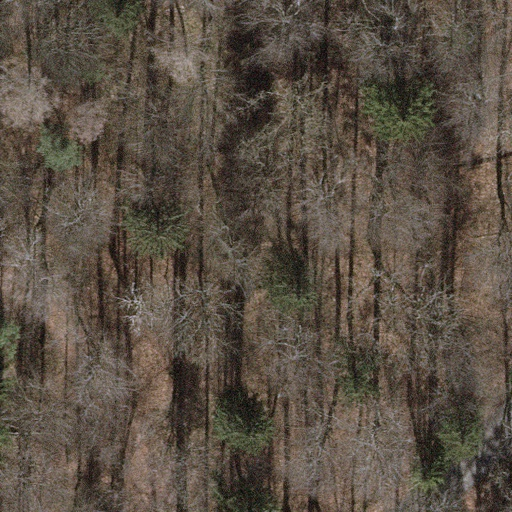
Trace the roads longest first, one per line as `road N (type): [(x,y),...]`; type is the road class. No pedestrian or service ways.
road 1 (track): [(168,511),(75,316),(15,265),(0,263)]
road 2 (track): [(511,413),(407,511)]
